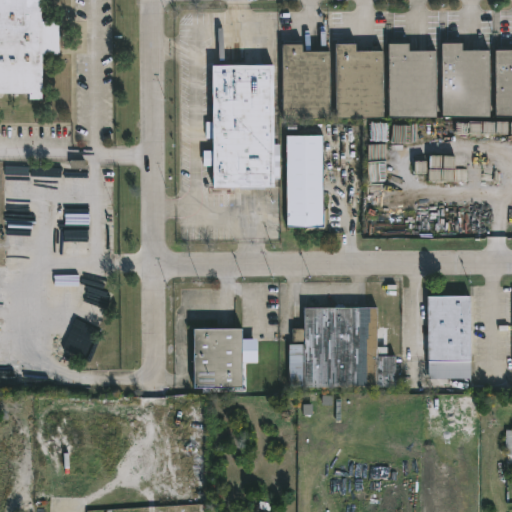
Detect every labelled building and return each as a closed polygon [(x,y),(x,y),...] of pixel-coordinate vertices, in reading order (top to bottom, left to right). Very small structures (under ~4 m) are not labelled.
[(0,0),(45,0),(45,22),(54,22),(55,55),(45,55),(46,99),(32,99),(32,94),(0,94),(0,0)] [(352,42),(352,46),(355,46),(355,53),(380,53),(380,46),(408,46),(408,53),(434,53),(434,47),(454,47),(453,54),(511,53),(511,119),(280,121),(281,43),(298,43),(298,47),(302,47),(302,54),(329,54),(329,46),(334,46),(334,42),(352,42)] [(260,189),(211,189),(210,67),(271,67),(272,189),(260,189)] [(320,227),(284,227),(284,135),(320,135),(320,227)] [(469,378),(426,378),(426,295),(468,294),(469,378)] [(377,308),(377,348),(385,348),(385,355),(394,355),(393,386),(287,386),(287,343),(302,343),(302,340),(290,340),(290,327),(302,327),(302,308),(377,308)] [(238,390),(190,389),(191,329),(239,330),(238,390)]
